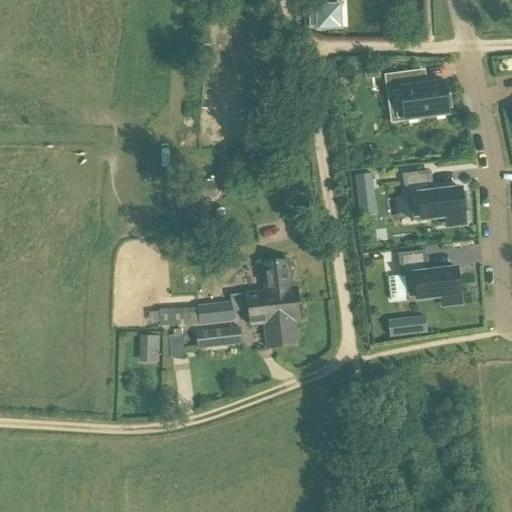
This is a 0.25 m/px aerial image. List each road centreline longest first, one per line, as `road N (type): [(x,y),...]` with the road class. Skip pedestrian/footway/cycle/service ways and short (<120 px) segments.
road 1 (track): [(351,360),(182,424),(0,427)]
road 2 (track): [(351,360),(302,49)]
road 3 (residential): [(468,46),(492,151),(502,314),(511,330)]
road 4 (track): [(302,49),(511,45)]
